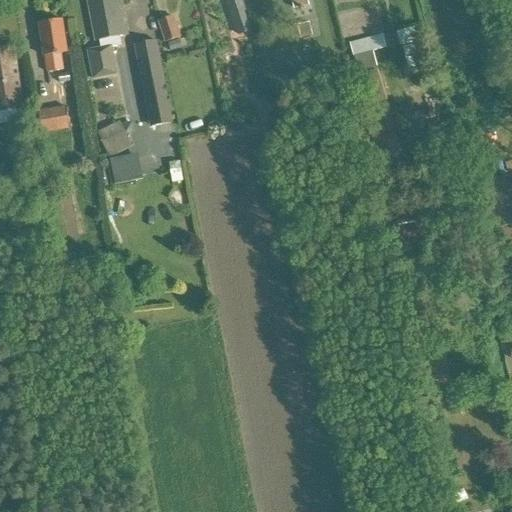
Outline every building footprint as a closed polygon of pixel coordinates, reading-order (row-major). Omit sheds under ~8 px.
[(120,0),(87,0),(96,44),(100,43),(101,51),(88,53),(93,81),(117,77),(112,50),(119,48),(117,39),(128,37),(120,0)] [(240,0),(224,0),(231,17),(245,13),(240,0)] [(166,45),(180,40),(173,19),(159,24),(166,45)] [(61,56),(67,55),(62,22),(39,26),(44,58),(45,58),(47,75),(63,72),(61,56)] [(297,27),(301,40),(312,37),(314,43),(321,42),(318,32),(311,34),(309,24),(297,27)] [(352,58),(391,48),(387,35),(349,45),(352,58)] [(156,44),(135,48),(146,105),(155,103),(160,127),(172,125),(156,44)] [(24,109),(15,49),(0,51),(0,126),(26,122),(24,109)] [(377,69),(373,54),(353,60),(357,74),(377,69)] [(386,103),(377,73),(357,79),(367,109),(386,103)] [(66,110),(39,114),(42,136),(70,132),(66,110)] [(119,126),(96,136),(107,160),(130,150),(119,126)] [(109,162),(115,187),(143,180),(138,156),(109,162)] [(78,238),(71,196),(61,198),(68,240),(78,238)]
